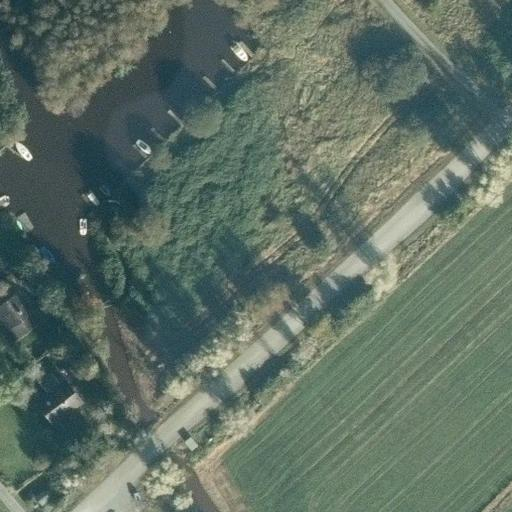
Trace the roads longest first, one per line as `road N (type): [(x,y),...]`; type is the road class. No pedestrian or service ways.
road 1 (track): [(86,511),(511,110)]
road 2 (track): [(502,119),(384,0)]
